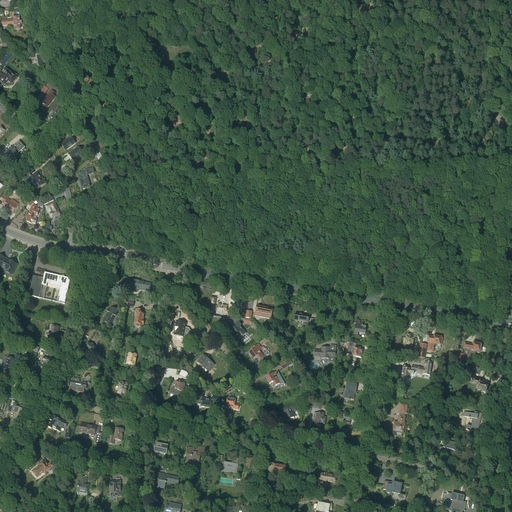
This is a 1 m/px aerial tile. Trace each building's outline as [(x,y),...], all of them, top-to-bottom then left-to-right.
[(0,26),(13,25),(14,29),(19,28),(18,17),(14,17),(14,20),(0,21),(0,26)] [(4,56),(0,60),(0,65),(2,67),(9,60),(4,56)] [(0,82),(4,86),(5,86),(6,86),(7,86),(8,86),(9,86),(10,86),(10,85),(11,85),(16,79),(4,69),(1,73),(0,73),(0,82)] [(45,86),(40,92),(44,95),(53,84),(49,82),(45,87),(45,86)] [(42,99),(37,105),(40,107),(44,111),(57,97),(55,95),(56,94),(52,90),(48,95),(46,97),(48,98),(45,101),(42,99)] [(54,113),(50,117),(56,123),(64,113),(57,108),(59,105),(56,103),(51,109),(54,111),(53,111),(53,113),(54,113)] [(70,138),(61,145),(65,150),(65,151),(72,146),(73,146),(76,144),(72,139),(77,136),(73,131),(68,136),(70,138)] [(5,149),(0,154),(0,155),(2,157),(4,155),(10,161),(21,151),(23,152),(26,150),(24,148),(25,148),(19,141),(8,152),(5,149)] [(79,148),(69,155),(72,160),(73,161),(80,156),(81,156),(82,155),(84,158),(90,154),(87,149),(82,153),(79,148)] [(81,177),(78,177),(82,190),(90,188),(91,187),(88,176),(95,174),(93,169),(85,171),(86,172),(80,174),(81,177)] [(27,171),(21,177),(26,184),(33,179),(40,188),(47,183),(43,180),(42,180),(37,173),(32,177),(27,171)] [(3,195),(0,200),(5,203),(3,206),(6,209),(7,208),(13,212),(13,213),(18,204),(11,200),(10,202),(5,198),(6,197),(3,195)] [(52,197),(44,202),(44,205),(54,201),(52,197)] [(27,217),(26,222),(32,224),(35,225),(37,220),(35,219),(38,211),(37,211),(38,208),(40,206),(42,206),(43,205),(43,203),(42,202),(40,202),(39,203),(39,205),(36,207),(33,206),(33,207),(32,207),(29,212),(30,213),(28,217),(27,217)] [(54,202),(45,206),(51,218),(60,214),(54,202)] [(2,262),(0,261),(0,268),(7,272),(8,269),(13,272),(16,266),(8,261),(4,259),(2,262)] [(42,286),(46,287),(48,281),(63,284),(59,302),(65,303),(71,279),(45,273),(43,279),(33,277),(29,296),(39,299),(42,286)] [(126,287),(149,291),(151,284),(127,280),(126,287)] [(214,306),(213,314),(220,315),(220,316),(221,318),(222,319),(226,320),(232,317),(229,316),(230,312),(226,311),(227,307),(218,305),(218,307),(217,307),(214,306)] [(271,319),(273,310),(266,309),(266,308),(256,306),(255,316),(271,319)] [(103,322),(102,324),(105,326),(111,329),(112,326),(110,325),(117,312),(110,308),(106,317),(105,319),(103,322)] [(136,313),(137,314),(134,324),(135,324),(135,325),(136,327),(138,328),(140,327),(140,325),(141,325),(142,324),(143,325),(144,321),(142,321),(144,315),(141,314),(142,311),(137,310),(136,313)] [(317,320),(309,319),(309,316),(295,314),(294,321),(304,323),(304,325),(308,326),(307,327),(316,328),(317,320)] [(231,319),(227,322),(233,329),(231,331),(236,336),(239,334),(240,333),(242,336),(243,337),(246,334),(245,333),(240,327),(241,326),(239,323),(239,320),(231,319)] [(354,324),(356,324),(354,335),(357,336),(358,333),(365,335),(366,327),(363,327),(363,326),(359,326),(360,322),(355,321),(354,324)] [(171,327),(171,328),(172,328),(172,330),(173,330),(173,331),(175,331),(174,335),(183,337),(184,337),(183,337),(185,336),(189,342),(195,339),(188,329),(184,328),(185,324),(181,324),(177,323),(176,326),(174,325),(174,326),(172,326),(172,327),(171,327)] [(52,326),(51,332),(50,332),(48,340),(52,341),(51,343),(52,344),(54,345),(55,345),(56,344),(56,342),(60,343),(62,343),(62,339),(61,339),(62,335),(58,334),(59,328),(52,326)] [(405,342),(405,343),(405,344),(406,344),(405,346),(408,347),(407,355),(416,357),(417,350),(414,350),(415,344),(412,344),(413,337),(411,337),(411,335),(407,335),(407,336),(407,337),(406,340),(405,341),(405,342)] [(428,343),(427,352),(433,353),(434,344),(441,345),(442,338),(434,337),(434,338),(433,338),(428,338),(427,343),(428,343)] [(84,349),(84,350),(92,354),(95,357),(100,350),(96,348),(88,343),(86,346),(85,346),(84,348),(84,349)] [(347,343),(345,354),(351,355),(351,357),(361,358),(362,350),(355,349),(356,345),(347,343)] [(426,344),(421,344),(420,343),(418,357),(424,358),(426,344)] [(472,345),(464,344),(464,349),(471,350),(471,351),(477,352),(477,353),(479,353),(479,352),(480,352),(482,345),(474,344),(474,345),(472,345)] [(251,356),(253,360),(258,357),(260,360),(270,354),(266,348),(264,349),(263,347),(261,348),(259,345),(252,350),(253,351),(249,354),(251,357),(251,356)] [(200,349),(198,347),(192,354),(194,356),(200,349)] [(322,348),(321,351),(314,351),(314,357),(321,357),(321,358),(329,359),(329,357),(335,357),(335,351),(329,351),(330,348),(322,348)] [(16,355),(15,360),(8,358),(5,368),(2,367),(1,371),(9,374),(10,372),(13,373),(17,361),(20,362),(21,357),(22,353),(17,351),(16,355)] [(464,355),(457,353),(455,361),(462,362),(464,355)] [(134,366),(137,355),(129,354),(128,358),(125,357),(124,364),(127,365),(134,366)] [(197,363),(208,371),(210,368),(211,369),(214,366),(210,362),(209,363),(206,361),(207,360),(203,356),(197,363)] [(43,359),(42,365),(37,363),(36,369),(40,371),(39,372),(45,374),(47,367),(49,367),(51,361),(43,359)] [(287,360),(283,363),(285,366),(281,368),(283,370),(291,366),(287,360)] [(426,362),(424,369),(412,367),(411,370),(409,370),(408,369),(408,368),(406,368),(406,367),(403,366),(402,374),(403,375),(402,379),(408,379),(408,377),(412,374),(414,375),(414,371),(417,372),(416,372),(424,374),(423,375),(430,376),(432,364),(426,362)] [(277,372),(274,373),(266,378),(269,385),(274,382),(276,386),(279,384),(281,387),(285,385),(277,372)] [(482,384),(483,383),(477,382),(478,380),(473,379),(471,385),(477,386),(476,390),(486,392),(488,385),(482,384)] [(86,388),(87,384),(71,381),(70,385),(71,385),(71,390),(84,393),(85,388),(86,388)] [(172,388),(170,393),(174,394),(175,391),(180,394),(178,400),(182,401),(186,394),(184,393),(186,387),(185,386),(185,385),(177,381),(173,389),(172,388)] [(124,396),(127,383),(120,382),(120,386),(119,387),(118,388),(118,389),(119,390),(118,395),(124,396)] [(346,390),(344,399),(353,400),(354,391),(355,391),(356,386),(346,384),(345,389),(346,390)] [(231,389),(229,386),(223,389),(223,394),(231,389)] [(212,400),(202,398),(203,395),(199,394),(198,401),(201,402),(201,406),(211,408),(211,404),(219,405),(221,398),(212,397),(212,400)] [(229,397),(229,399),(227,398),(226,408),(238,410),(239,405),(235,404),(236,400),(234,400),(234,398),(229,397)] [(398,421),(398,423),(394,422),(393,431),(403,433),(405,424),(404,424),(407,404),(401,403),(399,419),(400,419),(399,421),(398,421)] [(8,412),(14,414),(16,417),(14,422),(19,423),(20,420),(24,418),(26,411),(24,406),(21,405),(16,407),(14,407),(14,408),(9,406),(8,412)] [(292,405),(281,409),(284,416),(286,415),(288,420),(295,417),(292,411),(295,410),(292,405)] [(477,433),(480,421),(482,414),(474,413),(474,415),(463,412),(462,417),(473,419),(471,427),(466,426),(465,430),(477,433)] [(324,415),(316,413),(314,425),(318,426),(318,427),(321,428),(322,424),(325,425),(326,417),(323,417),(324,415)] [(57,418),(51,415),(48,420),(51,421),(48,427),(52,429),(52,428),(59,432),(65,423),(57,419),(57,418)] [(96,427),(81,424),(79,432),(91,435),(94,436),(96,427)] [(121,441),(123,430),(116,429),(114,437),(110,436),(109,444),(113,444),(114,440),(121,441)] [(349,430),(346,429),(345,431),(342,431),(342,433),(341,434),(340,435),(340,436),(340,437),(341,437),(341,440),(347,441),(348,432),(349,430)] [(444,441),(443,448),(440,448),(438,455),(445,456),(447,450),(455,451),(457,444),(444,441)] [(154,452),(163,454),(163,450),(166,450),(166,452),(168,446),(156,443),(154,452)] [(196,447),(196,450),(188,449),(186,455),(188,455),(186,462),(198,464),(200,452),(204,452),(205,448),(196,447)] [(233,465),(223,463),(222,463),(223,456),(218,455),(217,462),(223,463),(222,469),(225,470),(225,472),(236,473),(239,459),(234,459),(233,465)] [(34,461),(38,465),(39,466),(32,472),(37,477),(44,472),(45,474),(51,469),(54,466),(51,463),(48,465),(44,460),(42,461),(42,462),(41,463),(37,458),(34,461)] [(275,465),(275,466),(274,465),(269,464),(268,467),(265,475),(266,476),(267,476),(268,477),(270,477),(271,477),(272,477),(273,477),(274,477),(275,477),(276,476),(277,476),(278,476),(279,475),(285,476),(286,476),(287,477),(291,477),(291,473),(290,473),(289,468),(286,467),(275,465)] [(158,473),(158,474),(155,487),(160,488),(160,486),(165,487),(165,483),(178,485),(179,478),(162,475),(163,470),(158,471),(158,472),(158,473)] [(320,473),(318,480),(318,484),(324,485),(324,481),(327,482),(334,483),(335,477),(335,476),(329,475),(320,473)] [(81,477),(80,483),(78,483),(77,492),(87,494),(89,485),(84,484),(85,481),(86,481),(87,478),(81,477)] [(121,491),(120,482),(110,482),(111,497),(117,497),(122,497),(121,491)] [(399,484),(400,484),(396,482),(395,484),(392,484),(393,483),(385,482),(383,490),(386,490),(385,493),(389,494),(388,495),(388,494),(388,495),(392,497),(392,496),(393,494),(400,495),(402,485),(399,485),(399,484)] [(448,498),(447,499),(453,500),(450,511),(451,511),(461,511),(462,510),(464,511),(465,504),(462,503),(464,498),(459,497),(459,496),(457,496),(449,494),(448,498)] [(325,511),(328,511),(330,505),(318,502),(317,505),(313,504),(312,511),(316,511),(317,510),(325,511)] [(164,511),(165,511),(168,511),(167,511),(179,511),(181,506),(170,503),(169,506),(166,506),(164,511)]
